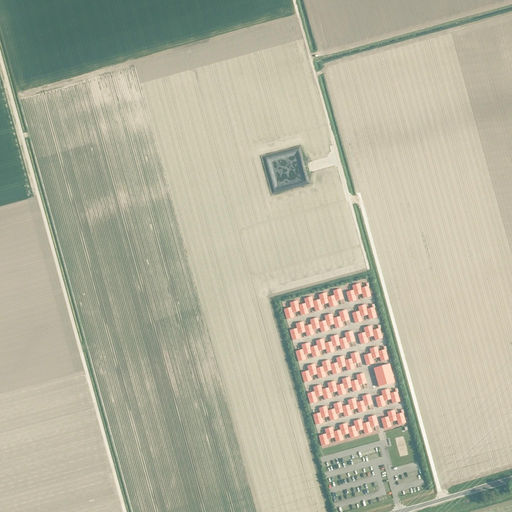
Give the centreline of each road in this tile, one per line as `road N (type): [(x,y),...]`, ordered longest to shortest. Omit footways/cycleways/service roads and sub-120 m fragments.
road 1 (track): [(368,266),(349,200),(359,197),(442,499)]
road 2 (track): [(349,200),(293,0)]
